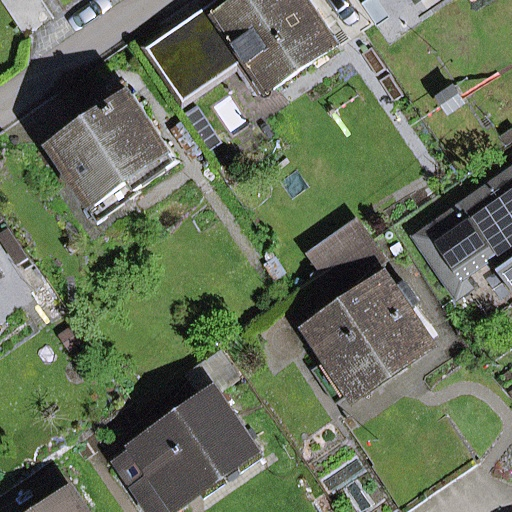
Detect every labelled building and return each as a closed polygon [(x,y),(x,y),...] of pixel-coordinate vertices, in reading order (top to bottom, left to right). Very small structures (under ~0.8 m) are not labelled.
[(1,0),(28,37),(54,19),(40,0),(1,0)] [(251,59),(274,91),(340,45),(309,0),(246,0),(210,25),(202,14),(150,49),(186,103),(251,59)] [(210,25),(246,0),(221,0),(202,14),(210,25)] [(141,194),(139,191),(180,163),(133,94),(105,114),(96,102),(75,116),(84,128),(57,147),(98,206),(90,211),(98,222),(141,194)] [(499,256),(511,275),(511,173),(420,238),(454,287),(499,256)] [(359,225),(317,254),(329,272),(371,243),(359,225)] [(342,290),(384,262),(371,243),(329,272),(342,290)] [(331,362),(353,394),(428,343),(406,311),(418,303),(407,286),(395,294),(388,284),(319,331),(338,358),(331,362)] [(338,404),(353,394),(331,362),(316,372),(338,404)] [(122,467),(154,511),(173,511),(258,452),(218,395),(143,448),(145,451),(122,467)] [(403,511),(412,511),(480,466),(446,417),(373,467),(403,511)] [(49,511),(87,511),(58,470),(33,487),(50,511),(49,511)]
